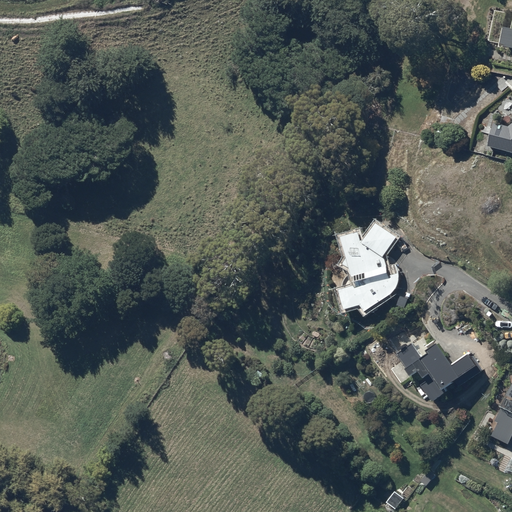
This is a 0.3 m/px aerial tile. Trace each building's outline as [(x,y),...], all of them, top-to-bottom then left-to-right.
[(511,30),(507,30),(502,49),(511,50),(511,30)] [(511,127),(511,128),(495,124),(490,145),(511,150),(511,127)] [(398,240),(378,225),(365,243),(363,242),(361,234),(343,239),(357,287),(341,291),(348,313),(364,309),(368,314),(392,296),(400,285),(399,270),(395,260),(387,254),(398,240)] [(484,372),(471,354),(455,366),(438,344),(425,354),(415,340),(396,354),(413,376),(420,371),(430,383),(425,387),(435,400),(457,384),(461,390),(484,372)] [(511,414),(503,409),(495,423),(499,425),(493,437),(509,446),(511,441),(511,414)] [(396,492),(387,503),(397,510),(405,498),(396,492)]
